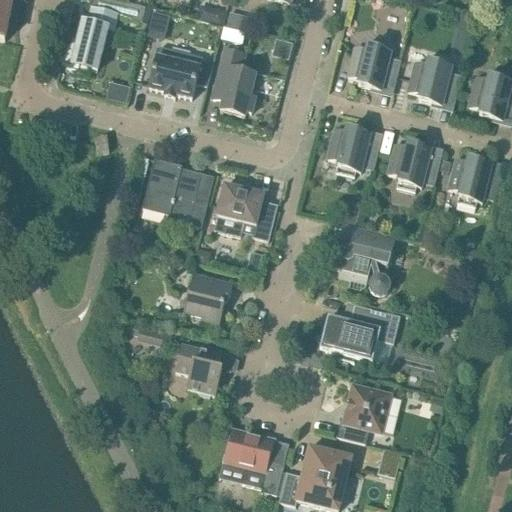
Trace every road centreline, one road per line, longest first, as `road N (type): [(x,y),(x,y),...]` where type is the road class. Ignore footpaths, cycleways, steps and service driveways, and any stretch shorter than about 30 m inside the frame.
road 1 (residential): [(278,157),(23,100),(44,0)]
road 2 (residential): [(511,150),(298,95)]
road 3 (residential): [(278,157),(295,188),(270,365)]
